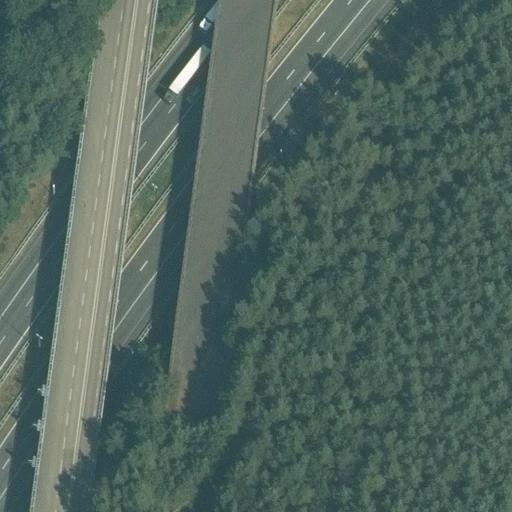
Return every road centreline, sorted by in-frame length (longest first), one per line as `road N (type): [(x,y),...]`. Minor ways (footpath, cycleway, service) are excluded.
road 1 (motorway): [(0,493),(135,291),(367,0)]
road 2 (primary): [(71,511),(138,0)]
road 3 (motorway): [(249,0),(0,333)]
